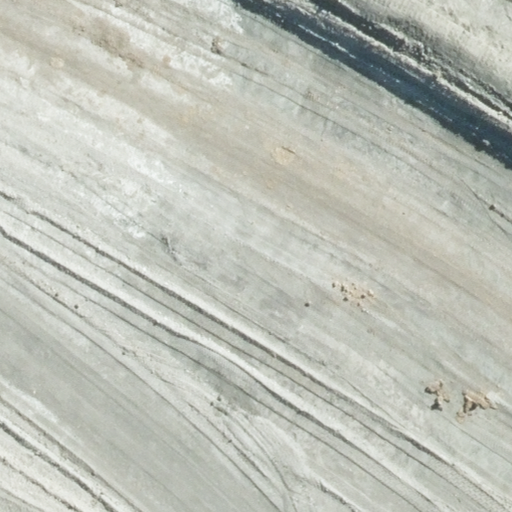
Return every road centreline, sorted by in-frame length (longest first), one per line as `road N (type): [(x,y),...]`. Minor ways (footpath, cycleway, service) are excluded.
road 1 (unknown): [(389,133),(171,0)]
road 2 (residential): [(511,207),(389,133)]
